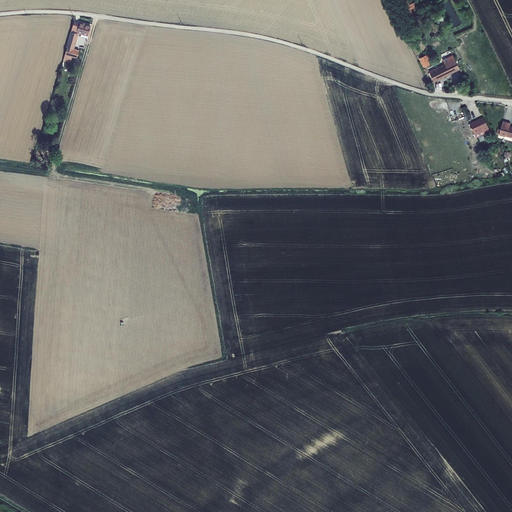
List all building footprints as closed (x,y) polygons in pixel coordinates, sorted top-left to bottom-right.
[(417,11),(413,2),(409,3),(407,0),(401,0),(400,1),(407,15),(417,11)] [(85,32),(88,23),(72,19),(62,53),(74,56),(77,49),(72,47),(77,30),(79,31),(85,32)] [(427,76),(454,64),(452,59),(425,71),(427,76)] [(429,81),(457,69),(454,64),(427,76),(429,81)] [(480,116),(466,123),(471,133),(479,128),(481,132),(486,129),(480,116)] [(511,127),(507,126),(507,123),(500,121),(496,134),(502,136),(502,134),(511,137),(511,127)]
